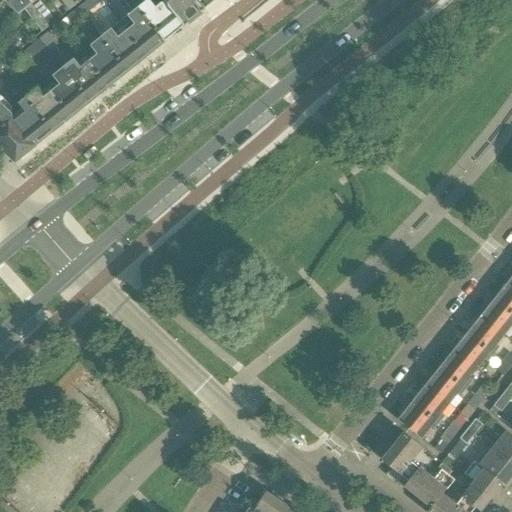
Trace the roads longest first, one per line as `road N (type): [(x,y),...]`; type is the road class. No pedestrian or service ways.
road 1 (secondary): [(76,265),(394,0)]
road 2 (secondary): [(324,0),(37,226)]
road 3 (residential): [(309,475),(511,223)]
road 4 (residential): [(255,433),(76,265)]
